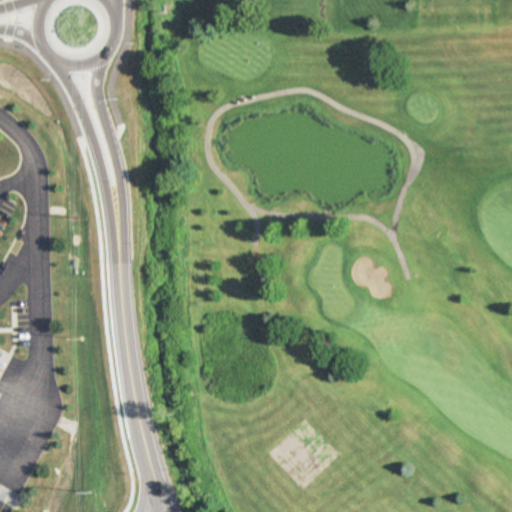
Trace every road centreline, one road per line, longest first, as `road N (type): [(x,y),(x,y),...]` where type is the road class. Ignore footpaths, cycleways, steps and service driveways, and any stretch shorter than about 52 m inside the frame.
road 1 (secondary): [(108,210),(124,355),(161,511)]
road 2 (secondary): [(42,52),(69,66),(101,58),(119,29),(112,0),(34,7),(32,31),(42,52)]
road 3 (secondary): [(108,210),(119,23)]
road 4 (secondary): [(42,52),(75,100),(108,210)]
